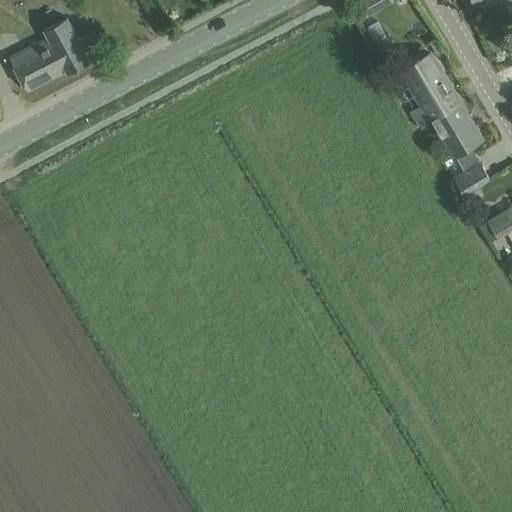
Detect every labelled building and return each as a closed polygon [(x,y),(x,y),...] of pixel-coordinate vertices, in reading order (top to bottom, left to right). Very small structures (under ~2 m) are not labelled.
[(367,14),(380,6),(376,0),(359,0),(360,2),(354,5),(360,16),(366,12),(367,14)] [(8,53),(18,72),(27,89),(66,69),(68,72),(91,61),(81,43),(67,16),(44,28),(47,32),(8,53)] [(431,52),(403,69),(412,83),(413,86),(423,102),(411,109),(420,125),(433,118),(461,102),(431,52)] [(461,102),(433,118),(455,154),(457,153),(467,171),(456,177),(465,191),(473,187),(490,176),(471,145),(482,138),(461,102)] [(496,239),(511,229),(511,202),(484,219),(496,239)]
